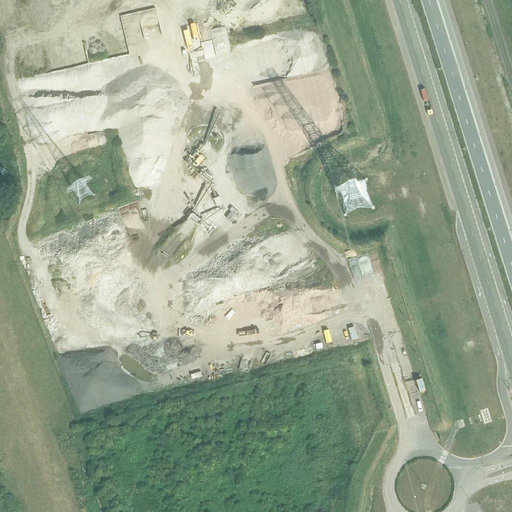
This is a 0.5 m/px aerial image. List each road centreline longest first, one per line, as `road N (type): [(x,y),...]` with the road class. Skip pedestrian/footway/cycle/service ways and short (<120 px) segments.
road 1 (unknown): [(371,312),(240,342),(124,302),(248,219),(275,213),(300,214),(355,287)]
road 2 (primary): [(399,0),(511,359)]
road 3 (unknown): [(45,96),(154,77),(190,78),(240,98),(269,140),(300,214)]
road 4 (primary): [(511,261),(430,0)]
